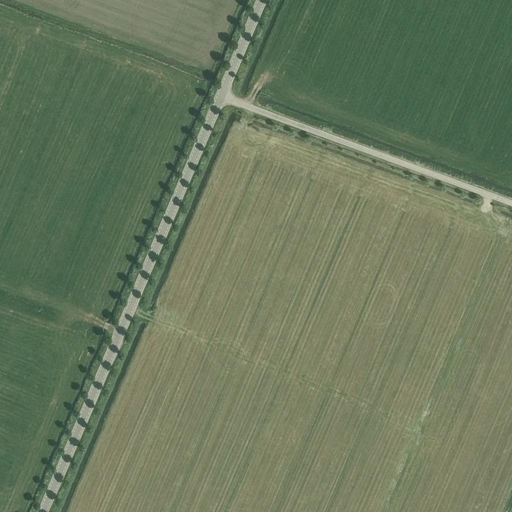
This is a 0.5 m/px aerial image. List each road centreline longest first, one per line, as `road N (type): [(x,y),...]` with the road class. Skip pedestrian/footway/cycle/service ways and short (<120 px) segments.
road 1 (tertiary): [(43,511),(221,95)]
road 2 (unclassified): [(511,203),(221,95)]
